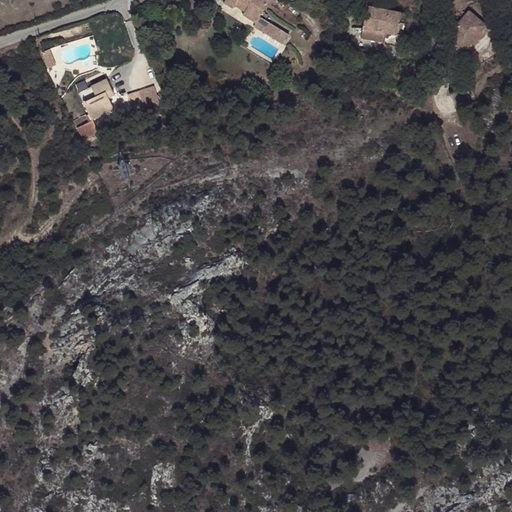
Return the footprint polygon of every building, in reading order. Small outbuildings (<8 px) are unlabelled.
[(229,0),(228,3),(236,8),(240,2),(250,8),(246,14),(245,17),(258,25),(256,29),(285,47),(291,37),(262,19),(273,0),(229,0)] [(236,8),(246,14),(250,8),(240,2),(236,8)] [(364,19),(363,27),(398,34),(402,11),(370,5),(367,19),(364,19)] [(488,25),(470,9),(449,33),(460,42),(458,44),(465,50),(488,25)] [(398,34),(363,27),(361,37),(384,41),(384,43),(399,46),(401,35),(398,34)] [(51,52),(57,68),(66,65),(59,48),(51,52)] [(85,101),(93,118),(113,109),(107,97),(114,94),(108,80),(94,86),(98,95),(85,101)] [(141,89),(144,107),(162,104),(160,86),(141,89)] [(470,87),(454,91),(458,110),(474,107),(470,87)] [(93,118),(82,123),(89,136),(99,132),(93,118)]
